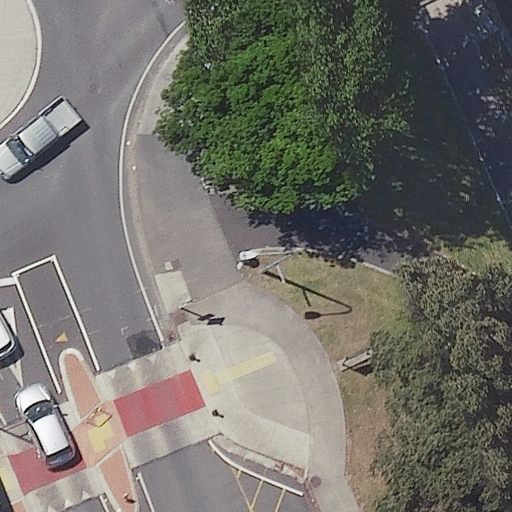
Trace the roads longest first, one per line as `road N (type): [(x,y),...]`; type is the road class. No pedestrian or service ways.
road 1 (tertiary): [(139,511),(2,197)]
road 2 (tertiary): [(90,0),(96,67),(80,120),(48,165),(2,197)]
